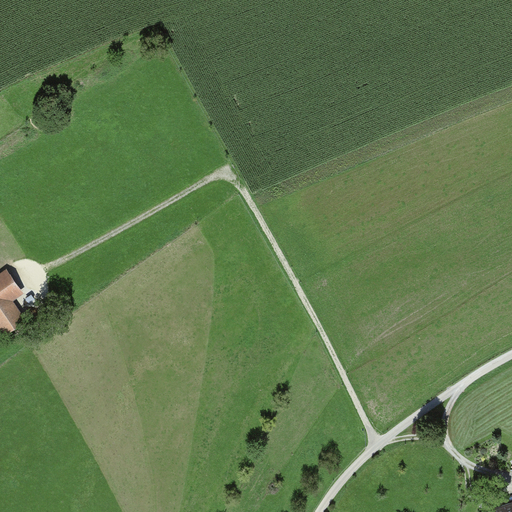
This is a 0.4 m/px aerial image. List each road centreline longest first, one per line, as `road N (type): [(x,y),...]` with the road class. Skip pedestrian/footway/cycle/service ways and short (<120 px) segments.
road 1 (track): [(378,442),(262,218),(230,175),(212,177),(46,269)]
road 2 (unclassified): [(319,511),(378,442),(511,355)]
road 3 (track): [(378,442),(442,438),(469,466),(507,477)]
